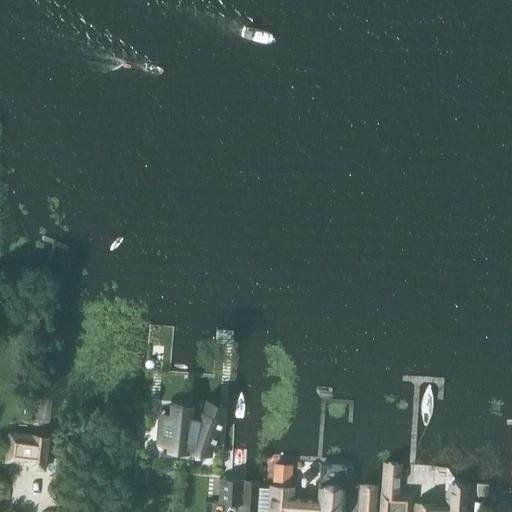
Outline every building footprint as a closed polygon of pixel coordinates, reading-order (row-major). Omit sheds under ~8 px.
[(168,435),(167,450),(211,454),(212,448),(227,404),(226,404),(207,397),(206,397),(199,416),(196,415),(192,415),(193,401),(192,401),(172,399),(171,399),(170,415),(168,435)] [(48,437),(33,436),(33,440),(9,437),(6,460),(30,463),(30,467),(44,469),(48,437)] [(398,461),(398,459),(389,458),(389,461),(383,460),(381,494),(380,511),(466,511),(467,498),(465,498),(465,483),(450,483),(449,489),(445,489),(444,506),(431,506),(431,502),(416,501),(416,505),(409,505),(409,498),(399,497),(401,462),(398,461)] [(340,511),(343,465),(319,463),(318,497),(290,498),(291,487),(289,487),(290,467),(273,466),(272,486),(270,486),(268,511),(340,511)] [(257,479),(231,478),(219,477),(218,503),(241,504),(240,511),(257,511),(259,479),(257,479)] [(372,511),(374,484),(361,483),(359,511),(372,511)] [(511,511),(511,502),(500,502),(499,511),(511,511)]
